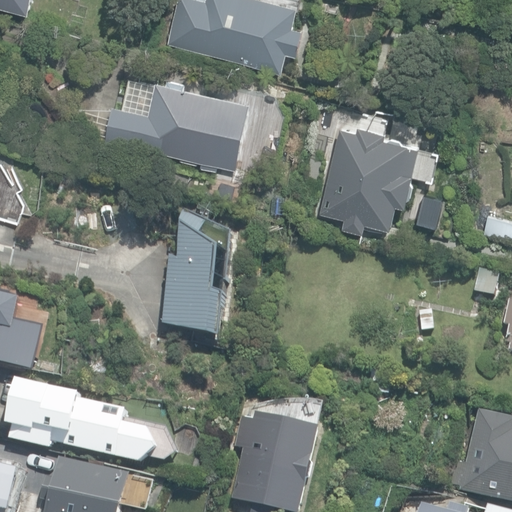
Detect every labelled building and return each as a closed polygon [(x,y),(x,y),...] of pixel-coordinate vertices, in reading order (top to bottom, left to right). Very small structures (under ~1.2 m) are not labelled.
[(0,0),(0,7),(31,15),(35,0),(0,0)] [(259,65),(285,71),(290,51),(300,53),(306,28),(296,25),(301,5),(280,0),(179,0),(169,43),(259,65)] [(239,171),(254,104),(157,83),(150,114),(113,106),(103,148),(159,160),(160,154),(239,171)] [(339,229),(365,235),(368,224),(393,230),(398,205),(407,207),(421,148),(386,139),(388,133),(358,126),(356,131),(340,127),(319,216),(341,221),(339,229)] [(285,214),(286,197),(274,197),(273,213),(285,214)] [(221,335),(232,233),(183,212),(176,282),(171,281),(166,329),(221,335)] [(485,233),(511,239),(511,219),(489,214),(485,233)] [(476,293),(495,297),(500,273),(482,268),(476,293)] [(0,341),(0,319),(7,321),(13,296),(0,292),(0,360),(39,370),(44,347),(23,342),(22,347),(0,341)] [(432,310),(420,311),(422,328),(434,327),(432,310)] [(369,392),(391,395),(393,373),(371,371),(369,392)] [(54,442),(140,463),(146,458),(166,461),(181,451),(169,426),(128,418),(130,409),(82,400),(83,393),(19,378),(8,424),(14,426),(12,437),(53,447),(54,442)] [(252,511),(276,511),(277,509),(300,511),(326,404),(310,403),(285,401),(258,408),(256,414),(255,420),(242,417),(234,448),(244,451),(233,499),(255,504),(252,511)] [(461,490),(511,502),(511,417),(481,410),(468,463),(453,460),(448,483),(462,487),(461,490)] [(123,511),(133,473),(61,457),(56,479),(48,478),(44,497),(50,499),(47,511),(123,511)] [(0,511),(7,511),(8,509),(11,510),(19,479),(13,478),(15,471),(0,467),(0,511)] [(192,498),(206,502),(210,490),(195,487),(192,498)] [(504,511),(489,508),(488,511),(469,511),(471,509),(450,503),(447,511),(422,504),(419,511),(504,511)]
